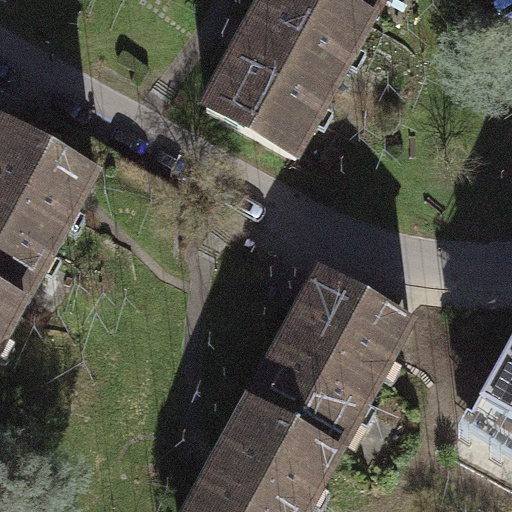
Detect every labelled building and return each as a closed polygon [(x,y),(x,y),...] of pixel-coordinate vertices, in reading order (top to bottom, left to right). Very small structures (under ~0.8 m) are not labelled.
[(293,156),(371,18),(338,0),(270,0),(209,109),(293,156)] [(338,0),(371,18),(381,0),(338,0)] [(3,131),(0,137),(0,292),(22,304),(91,179),(3,131)] [(321,280),(248,408),(339,460),(412,332),(321,280)] [(0,344),(22,304),(0,292),(0,344)] [(511,349),(470,428),(511,450),(511,349)] [(310,511),(339,460),(248,408),(188,511),(310,511)]
